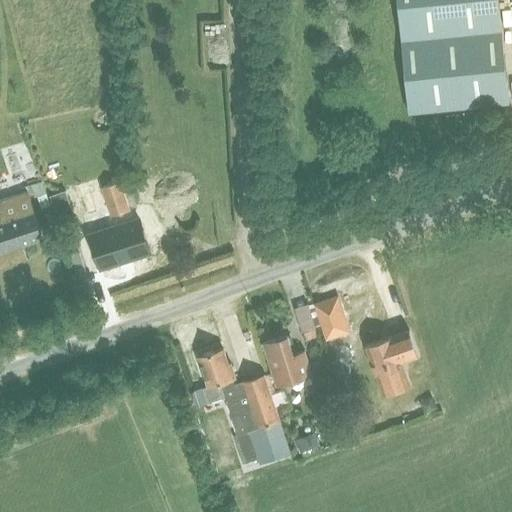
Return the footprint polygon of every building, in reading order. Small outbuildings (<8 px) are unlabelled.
[(397,0),(409,112),(508,102),(497,0),(397,0)] [(111,215),(130,209),(120,180),(102,186),(111,215)] [(0,251),(42,238),(27,191),(0,199),(0,251)] [(134,222),(90,236),(101,268),(144,254),(134,222)] [(344,318),(322,326),(326,338),(348,330),(344,318)] [(316,327),(303,332),(306,340),(319,336),(316,327)] [(409,330),(368,344),(386,394),(410,385),(402,360),(418,355),(409,330)] [(263,342),(276,386),(297,380),(296,378),(311,373),(304,350),(293,353),(287,334),(263,342)] [(237,433),(249,429),(260,463),(290,453),(280,420),(265,373),(235,383),(233,378),(236,377),(231,361),(228,362),(223,347),(198,355),(208,386),(220,383),(224,393),(237,433)] [(431,394),(419,400),(424,412),(437,406),(431,394)] [(314,435),(296,442),(300,454),(301,454),(309,451),(319,448),(314,435)]
